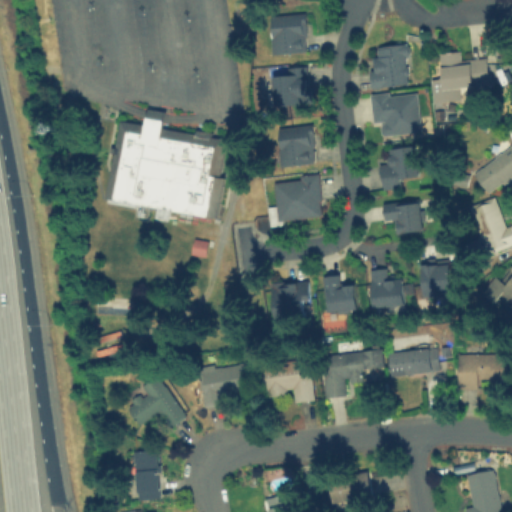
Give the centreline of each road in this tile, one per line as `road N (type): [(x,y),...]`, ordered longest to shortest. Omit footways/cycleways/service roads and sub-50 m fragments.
road 1 (residential): [(351,0),(338,77),(353,196),(347,226),(323,242),(249,251)]
road 2 (residential): [(511,435),(404,432),(213,460)]
road 3 (motorway): [(53,511),(0,279)]
